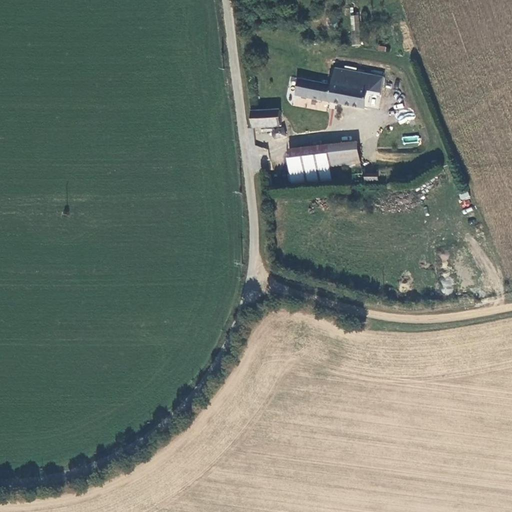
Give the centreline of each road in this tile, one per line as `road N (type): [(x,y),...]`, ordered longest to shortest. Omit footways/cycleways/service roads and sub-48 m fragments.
road 1 (unclassified): [(0,483),(79,473),(149,438),(209,380),(237,327),(253,278),(254,240),(227,0)]
road 2 (track): [(253,278),(378,316),(439,321),(511,308)]
